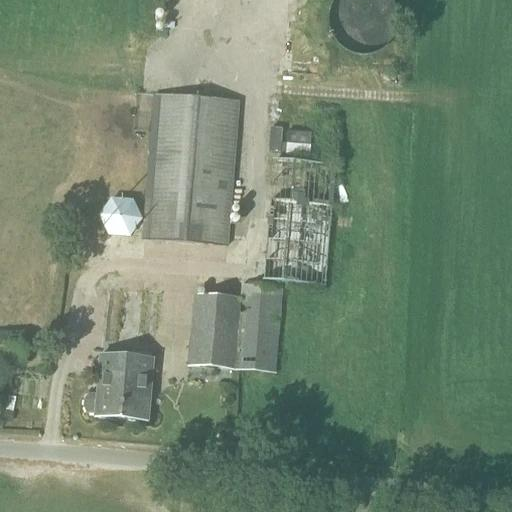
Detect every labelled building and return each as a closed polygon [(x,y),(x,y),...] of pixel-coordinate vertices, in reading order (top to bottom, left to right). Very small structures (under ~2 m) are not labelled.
[(393,18),(349,9),(339,58),(383,66),(393,18)] [(239,104),(157,97),(145,241),(229,248),(239,104)] [(286,158),(310,159),(311,135),(287,133),(286,145),(282,145),(283,130),(270,130),(269,154),(281,155),(286,155),(286,158)] [(275,162),(264,283),(283,285),(326,288),(331,229),(332,218),(336,167),(275,162)] [(133,202),(111,201),(97,220),(108,238),(129,240),(143,220),(133,202)] [(194,305),(189,367),(231,371),(241,372),(275,375),(282,297),(282,290),(241,287),(240,302),(195,298),(194,305)] [(0,361),(22,363),(24,337),(0,335),(0,361)] [(44,352),(30,352),(31,376),(45,375),(44,352)] [(85,402),(84,408),(87,414),(96,415),(96,418),(148,423),(153,361),(101,357),(97,397),(89,396),(85,402)] [(12,423),(13,414),(5,412),(4,422),(12,423)]
